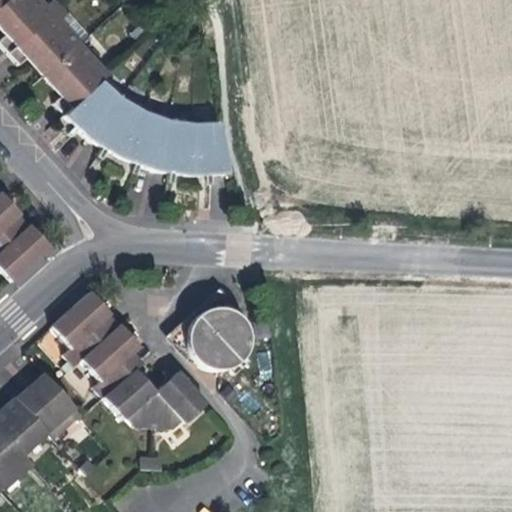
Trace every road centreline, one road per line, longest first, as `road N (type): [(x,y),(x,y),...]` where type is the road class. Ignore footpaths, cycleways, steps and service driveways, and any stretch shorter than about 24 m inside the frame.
road 1 (unclassified): [(101,254),(253,249),(511,261)]
road 2 (residential): [(101,254),(111,280),(249,442),(164,511)]
road 3 (residential): [(0,138),(79,219),(101,254)]
road 4 (residential): [(101,254),(62,276),(0,334)]
